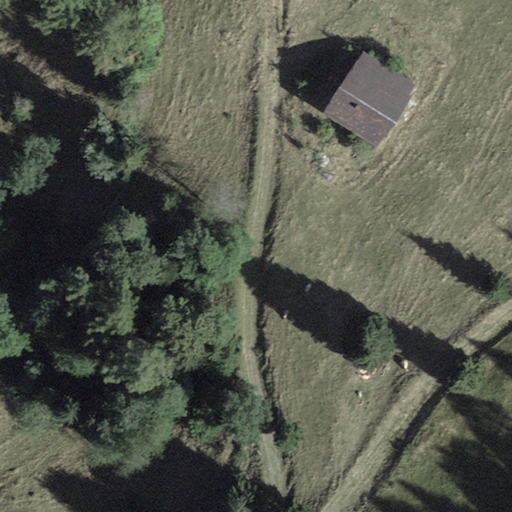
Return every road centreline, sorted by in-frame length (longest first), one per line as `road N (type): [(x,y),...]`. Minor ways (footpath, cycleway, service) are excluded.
road 1 (track): [(270,0),(267,158),(245,352),(278,479),(273,511)]
road 2 (track): [(338,511),(420,397),(468,346),(511,317)]
